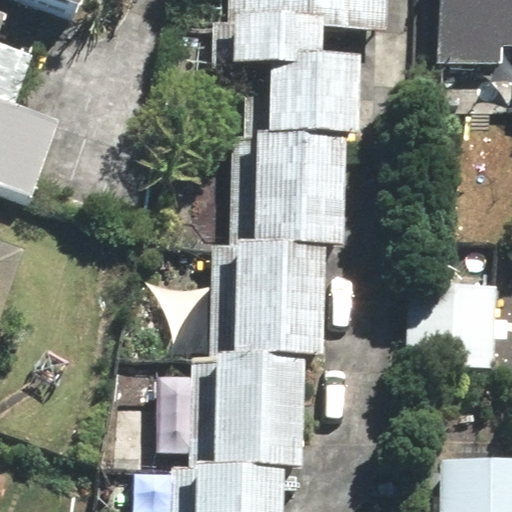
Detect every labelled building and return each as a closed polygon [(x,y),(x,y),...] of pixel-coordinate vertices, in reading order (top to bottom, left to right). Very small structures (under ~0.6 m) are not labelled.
[(48,0),(84,12),(87,0),(48,0)] [(389,0),(228,0),(227,28),(214,27),(212,69),(247,71),(246,109),(235,108),(230,249),(215,248),(211,362),(193,361),(189,472),(173,472),(172,511),(286,511),(288,474),(305,474),(308,361),(325,361),(329,251),(346,251),(349,139),(361,140),(363,74),(364,60),(325,59),(326,34),(388,36),(389,0)] [(511,0),(440,0),(440,69),(503,69),(503,51),(511,51),(511,0)] [(0,328),(26,253),(0,243),(0,328)] [(455,288),(412,290),(409,371),(495,374),(496,344),(508,344),(509,325),(497,324),(498,292),(455,288)] [(511,511),(511,463),(441,463),(440,511),(511,511)]
